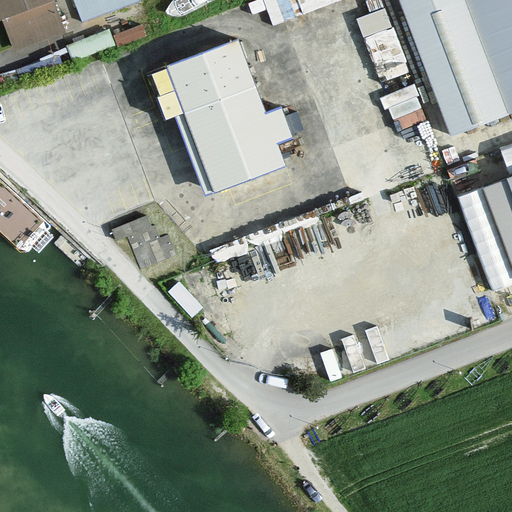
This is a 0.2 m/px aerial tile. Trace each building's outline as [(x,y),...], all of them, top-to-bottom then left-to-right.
[(55,0),(0,0),(0,23),(13,56),(69,33),(55,0)] [(135,0),(69,0),(79,25),(137,3),(135,0)] [(264,0),(274,23),(332,0),(264,0)] [(511,0),(397,0),(452,139),(511,115),(511,0)] [(240,43),(169,69),(217,197),(288,170),(240,43)] [(449,180),(217,270),(251,357),(483,267),(449,180)] [(511,183),(482,195),(511,270),(511,183)] [(118,235),(152,224),(149,213),(114,224),(118,235)]
